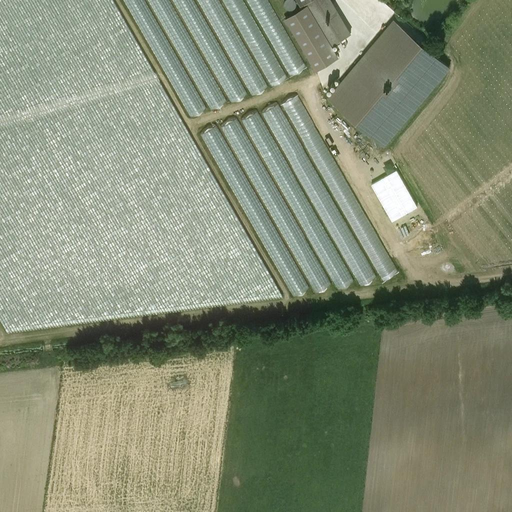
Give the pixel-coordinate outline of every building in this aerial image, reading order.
[(255,7),(287,74),(302,67),(269,0),(262,0),(258,2),(259,5),(255,7)] [(298,0),(301,5),(305,2),(307,5),(332,44),(350,33),(330,0),(298,0)] [(332,44),(307,5),(283,19),(315,70),(339,56),(332,44)] [(238,22),(270,85),(285,77),(253,14),(238,22)] [(453,68),(394,19),(329,97),(388,145),(453,68)] [(283,100),(314,160),(329,152),(298,92),(283,100)] [(350,219),(380,280),(397,272),(367,211),(350,219)]
